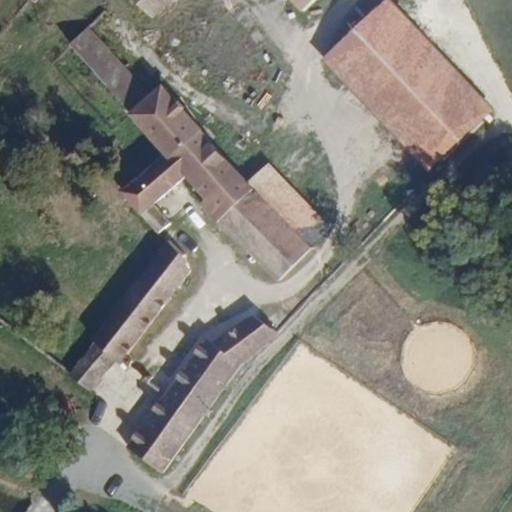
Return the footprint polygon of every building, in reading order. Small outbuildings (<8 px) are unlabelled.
[(142,0),(155,14),(170,0),(269,0),(287,21),(310,0),(142,0)] [(89,22),(70,40),(175,146),(129,191),(167,232),(179,218),(162,199),(187,172),(203,190),(198,195),(226,225),(271,271),(279,279),(316,239),(163,73),(151,83),(89,22)] [(482,123),(405,45),(354,95),(431,173),(482,123)] [(349,216),(368,235),(410,192),(391,173),(349,216)] [(74,381),(91,395),(94,397),(123,361),(129,364),(197,275),(167,247),(95,337),(103,343),(74,381)] [(259,350),(301,306),(285,298),(224,342),(188,387),(180,383),(167,398),(201,426),(259,350)] [(129,446),(165,475),(201,426),(167,398),(129,446)]
